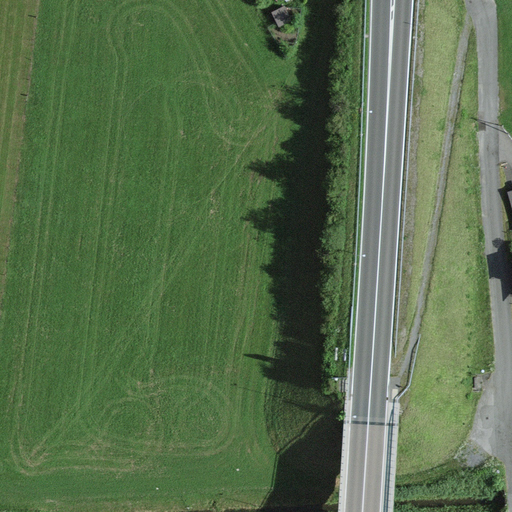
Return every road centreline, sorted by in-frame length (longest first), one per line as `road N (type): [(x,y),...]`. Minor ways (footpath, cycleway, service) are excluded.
road 1 (tertiary): [(391,0),(361,511)]
road 2 (residential): [(479,0),(511,452)]
road 3 (track): [(468,0),(402,364),(385,405),(367,423)]
